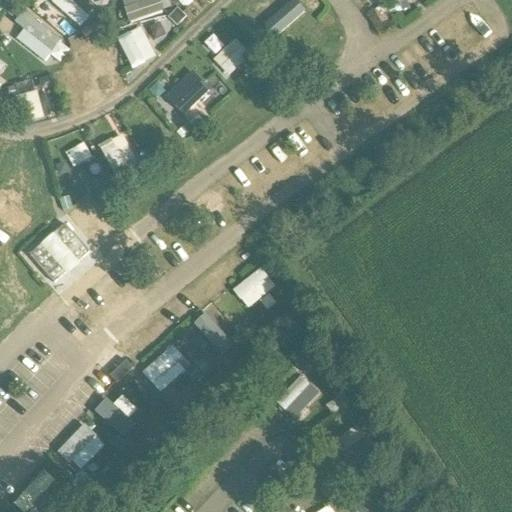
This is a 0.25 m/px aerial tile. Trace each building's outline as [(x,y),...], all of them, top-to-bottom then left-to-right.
[(5,0),(0,0),(0,12),(9,2),(5,0)] [(72,21),(88,6),(82,0),(52,0),(72,21)] [(121,0),(131,24),(169,9),(165,0),(121,0)] [(270,5),(263,13),(252,3),(239,18),(275,50),(295,27),(270,5)] [(15,33),(44,59),(52,49),(24,24),(15,33)] [(133,69),(157,58),(142,28),(119,39),(133,69)] [(214,35),(204,43),(215,56),(225,47),(214,35)] [(225,76),(251,60),(239,41),(213,56),(225,76)] [(113,72),(109,51),(77,58),(81,78),(113,72)] [(381,106),(404,92),(386,63),(364,76),(381,106)] [(190,71),(164,99),(184,117),(210,89),(190,71)] [(39,79),(41,91),(56,88),(55,76),(39,79)] [(32,122),(46,116),(36,91),(22,96),(32,122)] [(153,115),(129,136),(148,156),(171,135),(153,115)] [(124,134),(100,145),(115,180),(140,170),(124,134)] [(73,167),(93,158),(86,143),(66,152),(73,167)] [(0,175),(0,203),(25,204),(25,189),(18,189),(18,176),(0,175)] [(59,289),(108,246),(117,238),(87,205),(30,256),(59,289)] [(233,291),(249,310),(277,286),(261,268),(233,291)] [(0,288),(23,308),(35,295),(3,269),(0,272),(0,288)] [(195,325),(202,332),(192,341),(212,363),(234,343),(207,314),(195,325)] [(161,394),(192,366),(173,345),(142,374),(161,394)] [(294,421),(321,395),(304,378),(277,404),(294,421)] [(114,405),(107,398),(95,411),(123,439),(137,426),(130,418),(138,410),(123,395),(114,405)] [(327,407),(335,418),(351,406),(343,395),(327,407)] [(79,472),(105,446),(85,425),(59,450),(79,472)] [(360,425),(338,439),(346,452),(368,437),(360,425)]
